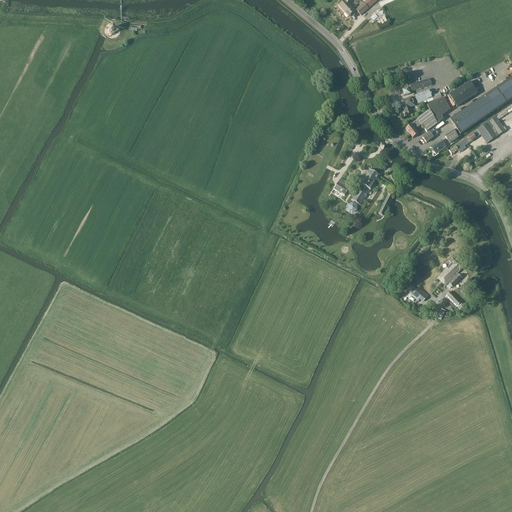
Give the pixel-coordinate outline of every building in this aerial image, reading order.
[(348,17),(355,11),(345,0),(338,6),(348,17)] [(360,15),(376,1),(375,0),(367,0),(356,10),(360,15)] [(113,26),(112,26),(109,27),(108,30),(109,33),(112,35),(115,34),(117,31),(116,28),(113,26)] [(460,135),(511,100),(511,99),(511,77),(450,120),(456,129),(453,131),(458,137),(461,136),(460,135)] [(410,85),(410,87),(412,91),(412,92),(428,87),(426,80),(410,85)] [(477,94),(476,92),(470,82),(449,95),(457,107),(477,94)] [(410,94),(410,92),(412,91),(410,87),(408,88),(402,90),(403,92),(404,96),(410,94)] [(432,98),(430,92),(429,90),(415,95),(418,104),(432,98)] [(409,108),(415,106),(412,97),(401,101),(405,115),(411,114),(409,108)] [(427,106),(429,110),(424,114),(422,116),(417,120),(416,120),(421,125),(426,132),(437,125),(443,120),(441,117),(450,111),(443,98),(427,106)] [(477,131),(480,135),(487,144),(505,131),(496,118),(477,131)] [(421,125),(416,120),(410,125),(405,129),(413,139),(418,134),(414,130),(416,128),(416,129),(421,125)] [(422,138),(426,143),(433,138),(438,134),(434,129),(429,133),(422,138)] [(445,137),(449,144),(458,138),(453,131),(445,137)] [(478,137),(480,135),(477,131),(472,134),(467,138),(468,139),(461,144),(460,143),(455,147),(448,151),(451,155),(458,151),(463,147),(470,142),(470,143),(478,137)] [(436,155),(445,148),(440,142),(431,149),(436,155)] [(370,190),(379,176),(370,170),(360,184),(361,185),(351,200),(354,202),(353,204),(348,206),(348,210),(352,213),(356,211),(356,206),(357,204),(360,206),(370,190)] [(344,196),(350,186),(340,179),(334,189),(344,196)] [(383,216),(392,198),(388,195),(379,214),(383,216)] [(457,276),(458,275),(457,274),(464,267),(453,257),(449,261),(451,264),(438,279),(442,282),(453,271),(457,276)] [(453,271),(442,282),(445,286),(452,279),(453,280),(449,284),(452,288),(462,278),(458,275),(457,276),(453,271)] [(407,291),(411,292),(414,288),(413,284),(408,284),(406,287),(407,291)] [(427,296),(418,289),(413,295),(422,303),(427,296)] [(460,310),(464,306),(450,292),(446,296),(457,308),(457,307),(460,310)] [(438,318),(442,320),(446,311),(442,309),(438,318)]
